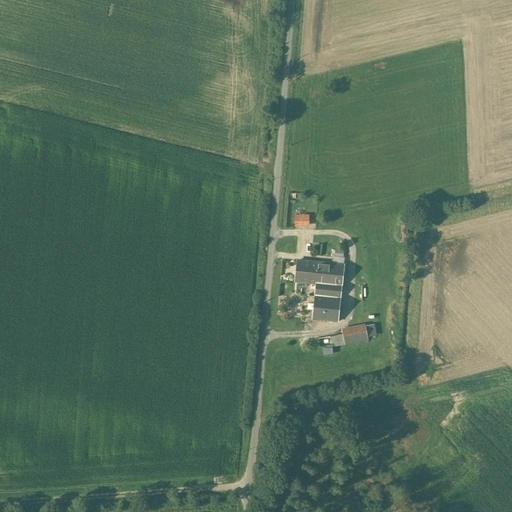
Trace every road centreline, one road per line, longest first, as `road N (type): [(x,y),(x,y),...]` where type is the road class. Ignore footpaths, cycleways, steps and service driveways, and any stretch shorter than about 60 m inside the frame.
road 1 (unclassified): [(247,511),(292,0)]
road 2 (track): [(250,484),(0,503)]
road 3 (track): [(255,423),(410,387)]
